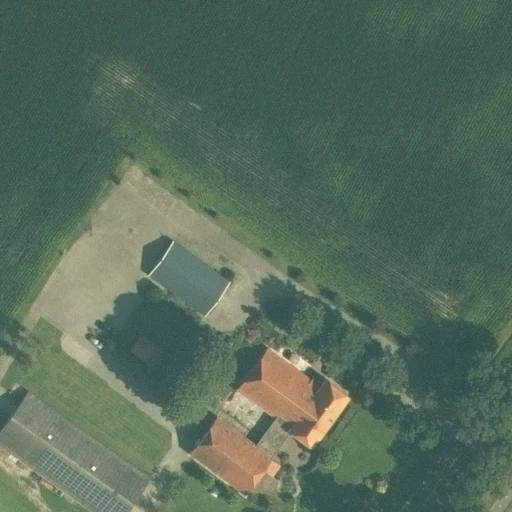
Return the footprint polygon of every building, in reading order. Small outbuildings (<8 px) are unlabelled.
[(204,314),(227,281),(172,242),(149,274),(204,314)] [(152,367),(163,352),(140,334),(129,350),(152,367)] [(237,389),(275,417),(255,445),(216,416),(189,452),(244,493),(271,457),(269,456),(288,430),(310,445),(347,395),(324,378),(319,386),(266,348),(237,389)] [(49,391),(168,462),(186,433),(67,361),(49,391)] [(0,446),(92,511),(124,511),(149,478),(28,391),(1,429),(0,429),(0,446)]
